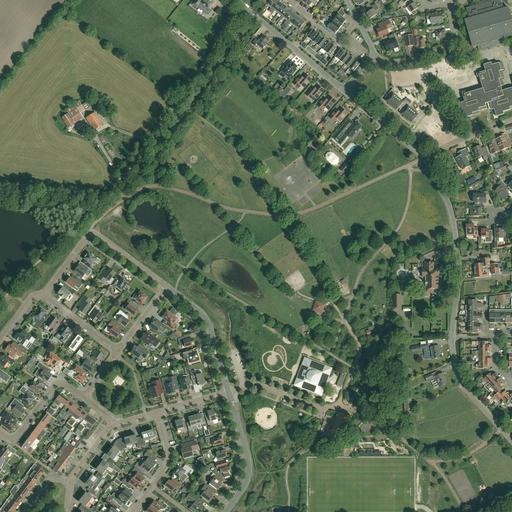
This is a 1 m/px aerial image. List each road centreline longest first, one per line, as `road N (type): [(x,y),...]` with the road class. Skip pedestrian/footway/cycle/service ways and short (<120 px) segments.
road 1 (residential): [(246,8),(123,175)]
road 2 (residential): [(451,338),(452,220),(422,158)]
road 3 (tertiary): [(225,511),(248,475),(228,391)]
road 4 (tertiary): [(228,391),(204,316),(166,286)]
road 5 (residential): [(343,89),(249,10)]
road 6 (residential): [(511,441),(462,385),(451,338)]
road 7 (residential): [(374,54),(399,64),(444,49),(453,33),(449,5)]
